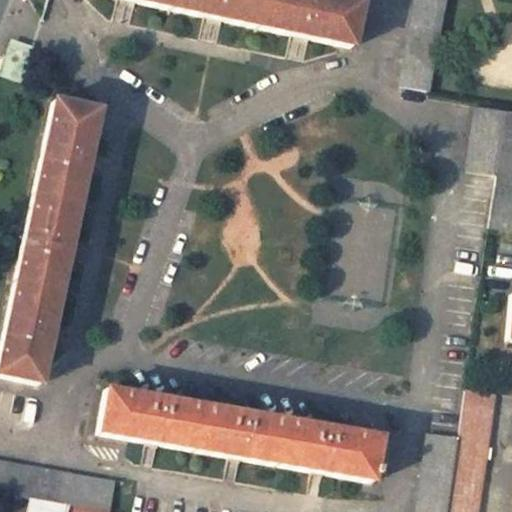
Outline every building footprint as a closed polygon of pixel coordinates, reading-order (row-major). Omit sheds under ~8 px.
[(340,0),(116,0),(346,48),(355,3),(340,0)] [(443,0),(412,0),(396,87),(426,93),(443,0)] [(27,53),(11,48),(8,58),(1,56),(0,58),(0,76),(19,82),(27,53)] [(49,103),(0,331),(0,379),(34,387),(93,112),(49,103)] [(501,110),(472,105),(462,170),(492,175),(501,110)] [(511,243),(511,111),(501,110),(492,175),(483,239),(511,243)] [(511,299),(506,299),(501,343),(511,344),(511,299)] [(101,391),(94,435),(368,485),(377,441),(101,391)] [(474,511),(492,397),(461,393),(459,405),(455,437),(443,511),(474,511)] [(443,511),(455,437),(425,434),(413,511),(443,511)] [(101,511),(107,511),(112,484),(0,463),(0,494),(27,499),(69,506),(101,511)]
